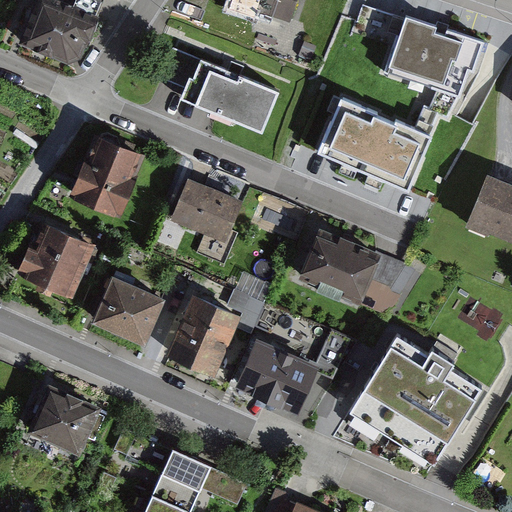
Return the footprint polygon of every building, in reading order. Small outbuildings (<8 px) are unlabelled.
[(302,0),(233,0),(228,16),(255,25),(257,18),(292,30),(302,0)] [(91,28),(27,1),(8,58),(51,76),(66,76),(75,71),(91,28)] [(474,52),(394,25),(376,84),(449,108),(457,82),(463,84),(474,52)] [(269,100),(163,63),(150,94),(171,101),(167,113),(251,145),(269,100)] [(425,138),(336,102),(314,156),(403,192),(425,138)] [(135,166),(82,144),(73,173),(69,172),(54,210),(112,231),(135,166)] [(511,188),(489,179),(465,236),(511,255),(511,188)] [(234,212),(176,188),(159,233),(218,256),(234,212)] [(88,255),(31,230),(23,256),(17,253),(1,285),(63,313),(88,255)] [(369,263),(305,238),(282,288),(351,316),(369,263)] [(163,301),(114,280),(94,327),(143,348),(163,301)] [(240,316),(196,299),(169,365),(213,383),(240,316)] [(382,358),(349,412),(431,466),(482,387),(399,334),(382,358)] [(317,368),(258,343),(238,391),(297,416),(317,368)] [(97,409),(51,388),(39,415),(31,434),(77,454),(97,409)] [(215,485),(114,439),(103,463),(148,485),(140,504),(94,483),(83,506),(94,511),(186,511),(190,504),(210,511),(232,511),(239,496),(215,485)]
